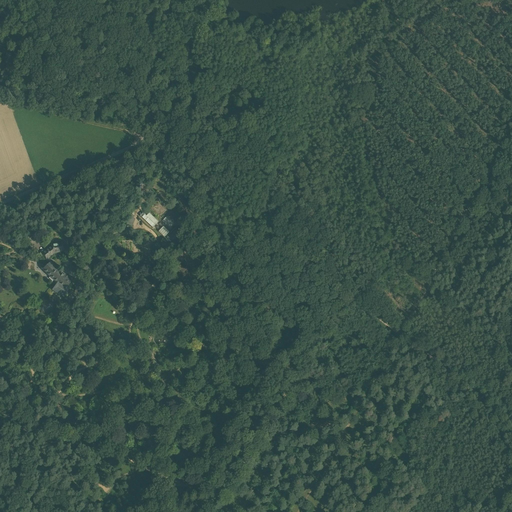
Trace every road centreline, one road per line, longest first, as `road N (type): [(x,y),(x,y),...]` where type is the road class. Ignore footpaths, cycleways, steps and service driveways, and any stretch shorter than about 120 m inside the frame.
road 1 (track): [(405,335),(149,143)]
road 2 (track): [(0,412),(254,511)]
road 3 (track): [(131,328),(170,257),(155,229),(122,233),(109,226),(70,239),(68,270),(86,282)]
road 4 (track): [(305,511),(405,335)]
road 5 (track): [(149,143),(73,309)]
road 6 (track): [(149,143),(0,205)]
road 7 (track): [(73,309),(0,449)]
road 8 (track): [(214,0),(149,143)]
road 9 (track): [(511,421),(405,335)]
